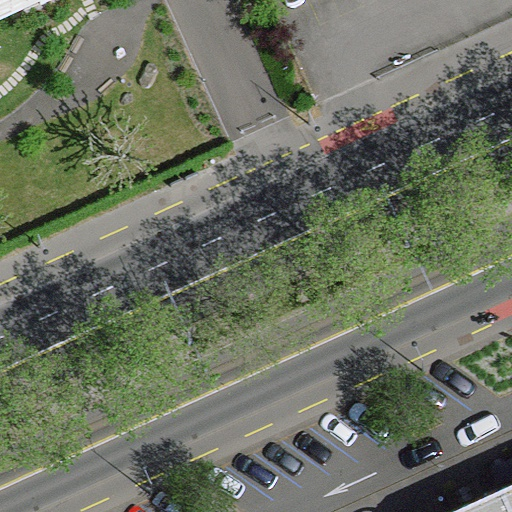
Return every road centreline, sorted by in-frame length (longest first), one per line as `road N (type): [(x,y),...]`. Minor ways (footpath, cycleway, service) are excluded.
road 1 (secondary): [(0,510),(511,278)]
road 2 (secondary): [(511,106),(0,338)]
